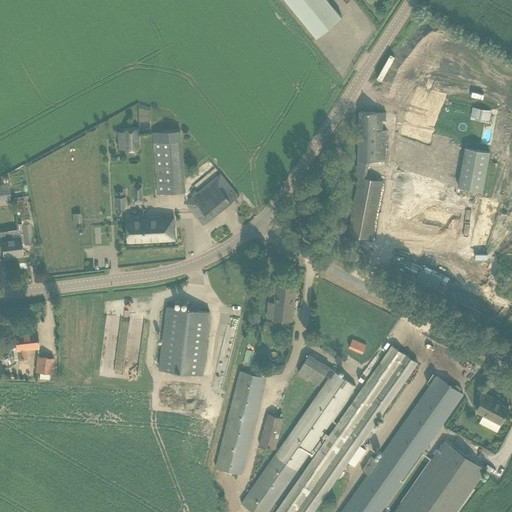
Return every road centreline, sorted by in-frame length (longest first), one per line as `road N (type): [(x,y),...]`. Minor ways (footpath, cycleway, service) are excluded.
road 1 (unclassified): [(511,362),(257,225)]
road 2 (tertiary): [(257,225),(412,0)]
road 3 (tertiary): [(0,295),(171,272),(225,250),(257,225)]
